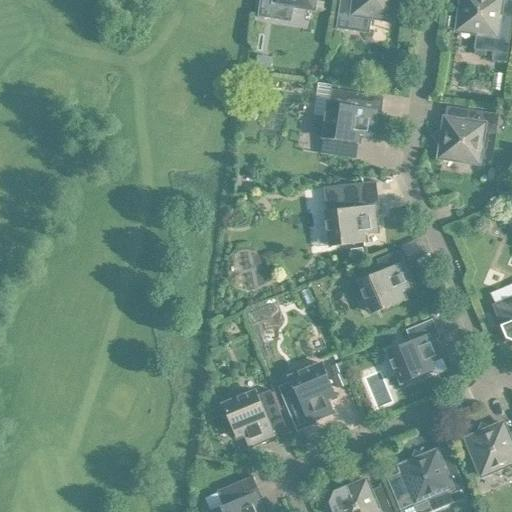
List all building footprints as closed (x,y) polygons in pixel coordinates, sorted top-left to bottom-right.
[(258,0),(256,17),(290,22),(292,8),(315,12),(316,0),(258,0)] [(396,0),(338,0),(335,29),(368,34),(370,20),(393,24),(396,0)] [(511,15),(501,14),(503,0),(457,0),(452,32),(475,36),(473,49),(491,52),(489,61),(505,64),(511,18),(511,15)] [(380,111),(382,97),(330,89),(326,117),(320,117),(315,121),(313,126),(313,131),(317,136),(322,138),(358,143),(359,135),(371,137),(375,111),(380,111)] [(435,160),(480,167),(486,128),(496,129),(498,114),(460,108),(459,117),(442,115),(439,131),(432,136),(437,144),(435,160)] [(375,181),(323,188),(330,247),(365,242),(364,234),(376,233),(373,206),(378,205),(375,181)] [(407,261),(402,249),(376,260),(380,271),(358,280),(372,313),(404,300),(401,292),(413,288),(403,263),(407,261)] [(508,269),(476,282),(480,291),(511,278),(508,269)] [(309,288),(300,292),(305,305),(314,301),(309,288)] [(511,296),(491,305),(505,339),(511,341),(511,296)] [(409,341),(387,350),(401,384),(433,370),(430,363),(442,358),(432,333),(437,331),(431,319),(405,330),(409,341)] [(382,396),(375,376),(382,374),(376,359),(351,369),(364,403),(382,396)] [(330,366),(334,375),(342,372),(343,371),(340,362),(330,366)] [(277,387),(296,432),(310,426),(308,421),(333,411),(328,400),(335,396),(321,364),(288,377),(290,381),(277,387)] [(347,384),(342,372),(334,375),(332,376),(337,388),(347,384)] [(255,391),(222,405),(235,438),(243,435),(248,446),(272,436),(274,441),(289,435),(269,390),(257,395),(255,391)] [(511,435),(510,436),(503,419),(488,426),(480,422),(476,431),(461,437),(479,479),(511,465),(511,435)] [(444,464),(437,447),(422,453),(413,450),(410,458),(395,465),(399,474),(385,479),(399,511),(422,511),(462,496),(460,490),(464,488),(452,461),(444,464)] [(251,476),(216,491),(222,506),(209,511),(261,511),(254,493),(258,491),(251,476)] [(391,511),(382,489),(373,493),(366,477),(332,491),(328,502),(331,511),(391,511)]
